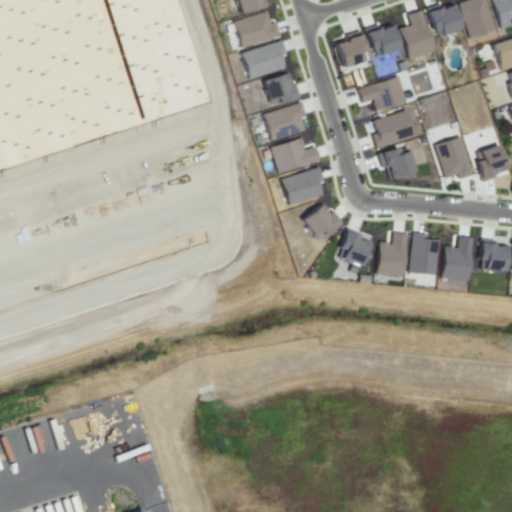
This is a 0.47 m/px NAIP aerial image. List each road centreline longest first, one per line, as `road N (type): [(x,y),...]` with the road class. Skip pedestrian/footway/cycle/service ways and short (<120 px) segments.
road 1 (residential): [(353,194),(297,0)]
road 2 (residential): [(511,213),(359,201),(353,194)]
